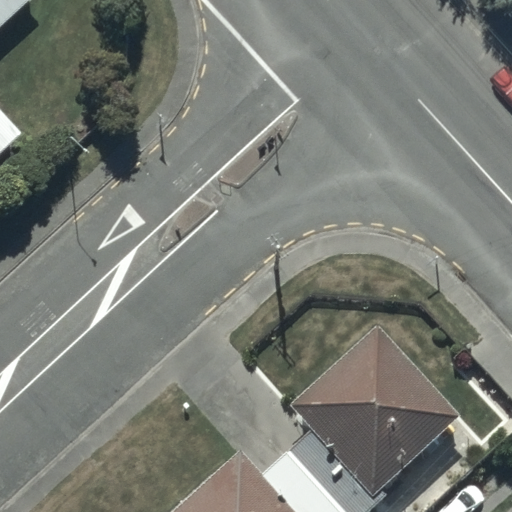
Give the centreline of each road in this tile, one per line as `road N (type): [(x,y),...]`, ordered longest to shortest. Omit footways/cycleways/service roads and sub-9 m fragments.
road 1 (residential): [(372,46),(348,162),(227,250),(0,459)]
road 2 (residential): [(0,327),(162,178),(254,61),(372,46)]
road 3 (secondary): [(372,46),(511,196)]
